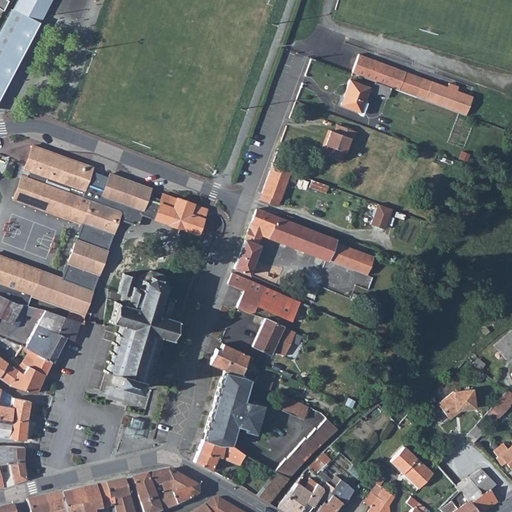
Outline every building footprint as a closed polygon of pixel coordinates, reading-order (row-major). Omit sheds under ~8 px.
[(0,87),(45,0),(17,0),(0,33),(0,87)] [(9,0),(0,0),(0,8),(4,11),(9,0)] [(358,56),(352,74),(380,85),(467,116),(474,97),(449,88),(439,85),(424,79),(419,91),(402,85),(407,73),(358,56)] [(424,79),(407,73),(402,85),(419,91),(424,79)] [(339,104),(359,111),(367,87),(348,80),(339,104)] [(323,156),(342,163),(352,139),(355,141),(358,133),(339,126),(336,134),(332,132),(323,156)] [(32,169),(40,148),(34,146),(31,154),(27,164),(26,167),(32,169)] [(51,152),(40,148),(32,169),(86,189),(94,168),(63,157),(61,160),(50,156),(51,152)] [(291,172),(273,166),(260,201),(277,207),(291,172)] [(86,189),(32,169),(26,167),(25,169),(29,171),(27,176),(23,174),(13,201),(21,203),(25,200),(35,203),(34,205),(58,214),(59,212),(70,217),(71,221),(81,224),(89,199),(79,195),(80,190),(85,192),(86,189)] [(110,172),(102,195),(144,209),(152,188),(110,172)] [(173,209),(177,199),(163,194),(160,204),(173,209)] [(81,224),(75,238),(109,249),(123,211),(89,199),(81,224)] [(198,234),(200,227),(206,209),(177,199),(173,209),(160,204),(154,220),(198,234)] [(35,203),(25,200),(22,208),(67,225),(70,217),(59,212),(58,214),(34,205),(35,203)] [(371,223),(386,228),(393,207),(377,202),(371,223)] [(335,240),(257,209),(252,224),(272,231),(269,239),(327,261),(327,260),(334,242),(335,240)] [(252,224),(249,230),(262,236),(269,239),(272,231),(252,224)] [(249,230),(234,270),(249,276),(260,247),(258,246),(262,236),(249,230)] [(75,238),(61,278),(94,290),(109,249),(75,238)] [(373,257),(334,242),(327,260),(366,275),(373,257)] [(0,255),(0,296),(12,302),(21,305),(27,307),(31,295),(85,315),(94,290),(61,278),(9,259),(0,255)] [(159,336),(169,339),(175,322),(177,322),(178,319),(176,318),(181,302),(174,300),(174,297),(168,295),(171,287),(163,274),(151,271),(137,279),(126,276),(126,274),(124,274),(122,282),(121,282),(119,292),(123,294),(121,303),(115,302),(114,304),(116,305),(111,321),(110,320),(109,323),(120,325),(118,333),(116,333),(115,335),(117,336),(115,342),(113,342),(112,345),(115,346),(113,351),(111,351),(110,353),(112,354),(110,361),(108,360),(107,363),(109,364),(108,370),(105,369),(104,373),(107,374),(108,373),(115,375),(112,384),(133,390),(136,381),(147,385),(148,382),(146,381),(147,375),(150,375),(150,373),(148,373),(150,366),(153,366),(153,364),(151,363),(153,357),(155,357),(156,354),(154,354),(156,347),(158,347),(159,345),(157,344),(159,336)] [(244,291),(236,309),(245,313),(254,311),(257,306),(269,311),(278,293),(233,274),(228,285),(244,291)] [(316,284),(309,301),(313,303),(318,292),(315,291),(318,285),(316,284)] [(299,302),(278,293),(269,311),(292,321),(299,302)] [(0,318),(11,323),(17,313),(21,305),(12,302),(0,296),(0,318)] [(44,312),(27,307),(21,305),(17,313),(40,320),(44,312)] [(44,312),(40,320),(27,346),(52,361),(53,362),(66,337),(57,333),(63,317),(58,316),(44,312)] [(66,337),(73,340),(79,322),(63,317),(57,333),(66,337)] [(252,347),(253,348),(266,319),(264,319),(252,347)] [(266,319),(253,348),(271,355),(273,349),(283,327),(266,319)] [(277,351),(287,329),(283,327),(273,349),(277,351)] [(511,352),(511,332),(510,330),(493,345),(505,359),(511,352)] [(0,335),(0,347),(15,356),(21,344),(0,335)] [(27,346),(21,344),(15,356),(23,364),(27,366),(45,374),(52,361),(27,346)] [(220,351),(247,362),(248,359),(251,361),(252,358),(222,345),(220,351)] [(210,364),(223,370),(241,376),(243,371),(247,362),(220,351),(217,349),(210,364)] [(24,374),(8,362),(0,376),(0,378),(10,385),(36,392),(45,374),(27,366),(24,374)] [(210,414),(204,434),(232,442),(234,437),(229,436),(232,425),(237,426),(236,428),(244,430),(244,432),(254,435),(262,405),(251,401),(250,403),(244,402),(243,403),(239,402),(242,392),(246,393),(249,383),(253,385),(254,381),(241,376),(223,370),(214,399),(216,400),(211,414),(210,414)] [(243,371),(241,376),(254,381),(253,385),(271,390),(273,383),(248,371),(243,371)] [(0,417),(28,422),(31,402),(14,399),(8,392),(0,387),(0,417)] [(456,408),(459,409),(474,406),(471,388),(451,391),(434,405),(445,416),(456,408)] [(511,403),(511,394),(508,391),(494,405),(502,413),(511,403)] [(301,418),(306,405),(280,393),(274,407),(301,418)] [(502,413),(494,405),(486,414),(494,421),(502,413)] [(447,419),(459,409),(456,408),(445,416),(447,419)] [(275,470),(279,472),(291,478),(306,458),(338,428),(325,415),(314,428),(312,427),(303,437),(275,470)] [(0,435),(26,440),(28,422),(0,417),(0,435)] [(132,418),(129,428),(139,432),(142,422),(132,418)] [(484,433),(476,424),(465,435),(473,443),(484,433)] [(139,432),(129,428),(126,437),(137,440),(139,432)] [(204,434),(203,440),(231,448),(232,442),(204,434)] [(195,462),(211,471),(216,459),(239,465),(243,454),(231,448),(203,440),(195,462)] [(26,446),(0,444),(0,464),(12,463),(25,460),(25,457),(26,446)] [(511,445),(508,448),(504,444),(494,452),(498,458),(496,460),(502,466),(506,463),(511,469),(511,445)] [(424,471),(426,469),(403,448),(389,463),(412,484),(417,479),(424,471)] [(310,465),(317,472),(331,459),(324,452),(310,465)] [(26,478),(25,460),(12,463),(14,482),(26,478)] [(14,482),(12,463),(0,464),(0,472),(3,486),(14,482)] [(480,469),(467,477),(482,494),(489,489),(495,484),(480,469)] [(168,470),(147,474),(152,489),(153,489),(155,489),(157,495),(171,491),(169,483),(172,482),(168,470)] [(197,486),(168,470),(172,482),(169,483),(171,491),(173,495),(198,487),(197,486)] [(429,476),(424,471),(417,479),(422,483),(429,476)] [(279,472),(259,497),(270,503),(291,478),(279,472)] [(378,485),(363,472),(358,480),(373,493),(378,485)] [(306,473),(278,508),(284,511),(308,511),(316,503),(324,491),(324,489),(306,473)] [(152,489),(147,474),(131,477),(140,503),(155,498),(152,489)] [(467,477),(453,486),(457,490),(461,494),(478,511),(480,511),(498,501),(489,489),(482,494),(467,477)] [(133,511),(123,479),(105,484),(109,507),(114,506),(115,511),(133,511)] [(417,479),(412,484),(417,488),(422,483),(417,479)] [(337,496),(329,511),(338,511),(347,497),(350,500),(353,494),(351,492),(356,483),(352,480),(348,484),(342,480),(333,493),(337,496)] [(109,507),(105,484),(95,486),(102,510),(102,511),(105,511),(104,511),(110,511),(109,507)] [(102,510),(95,486),(94,486),(93,485),(70,490),(75,511),(98,511),(98,510),(102,510)] [(198,495),(198,487),(173,495),(177,506),(191,499),(198,495)] [(329,511),(337,496),(333,493),(327,488),(324,491),(316,503),(318,505),(321,502),(326,506),(321,511),(329,511)] [(393,497),(382,488),(375,500),(389,509),(386,505),(393,497)] [(75,511),(70,490),(69,491),(61,492),(65,511),(75,511)] [(173,495),(171,491),(157,495),(163,511),(177,506),(173,495)] [(65,511),(61,492),(45,495),(49,511),(65,511)] [(478,511),(461,494),(439,509),(441,511),(478,511)] [(49,511),(45,495),(27,499),(30,511),(49,511)] [(409,496),(405,502),(412,507),(410,509),(408,511),(420,511),(414,507),(417,502),(409,496)] [(160,511),(155,498),(140,503),(143,511),(160,511)] [(241,511),(219,499),(214,499),(193,511),(241,511)] [(387,511),(389,509),(375,500),(367,511),(387,511)] [(414,507),(420,511),(427,511),(428,511),(417,502),(414,507)]
